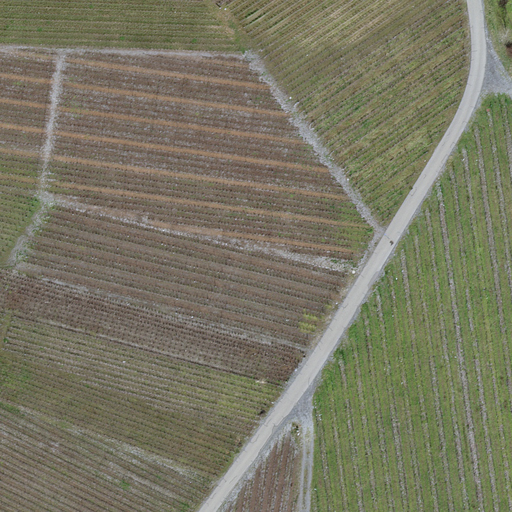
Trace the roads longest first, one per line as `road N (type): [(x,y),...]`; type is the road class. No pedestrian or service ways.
road 1 (track): [(473,0),(476,70),(449,139),(311,366),(204,511)]
road 2 (track): [(292,393),(309,440),(305,511)]
